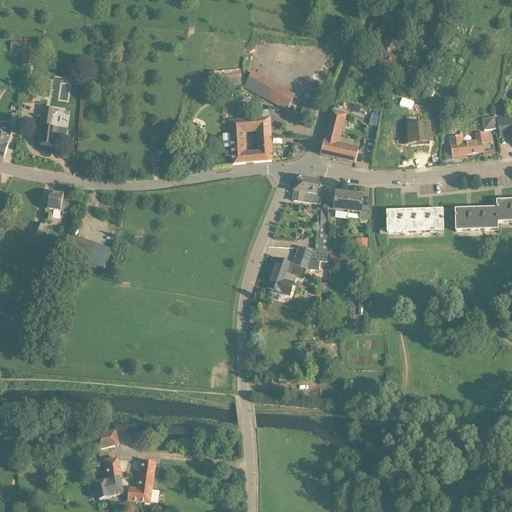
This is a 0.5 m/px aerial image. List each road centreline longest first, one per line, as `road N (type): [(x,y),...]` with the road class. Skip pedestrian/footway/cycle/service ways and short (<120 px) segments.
road 1 (unclassified): [(249,511),(243,307),(285,170)]
road 2 (unclassified): [(285,170),(129,186),(0,167)]
road 3 (residential): [(511,166),(374,180),(308,171)]
road 4 (unclassified): [(308,171),(379,0)]
